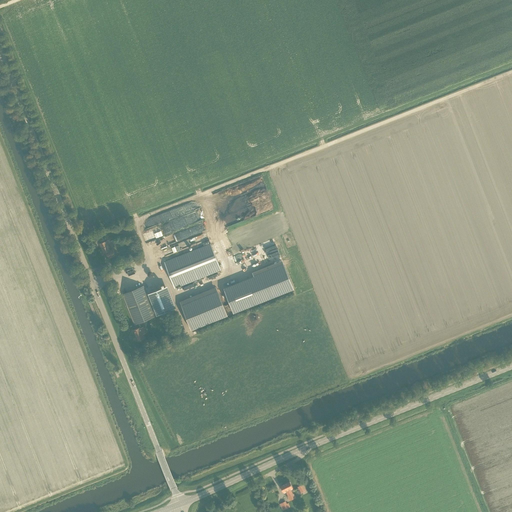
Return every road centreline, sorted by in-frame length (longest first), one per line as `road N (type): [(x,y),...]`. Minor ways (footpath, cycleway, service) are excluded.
road 1 (unclassified): [(180,503),(0,51)]
road 2 (tertiary): [(180,503),(511,365)]
road 3 (unknown): [(268,166),(511,71)]
